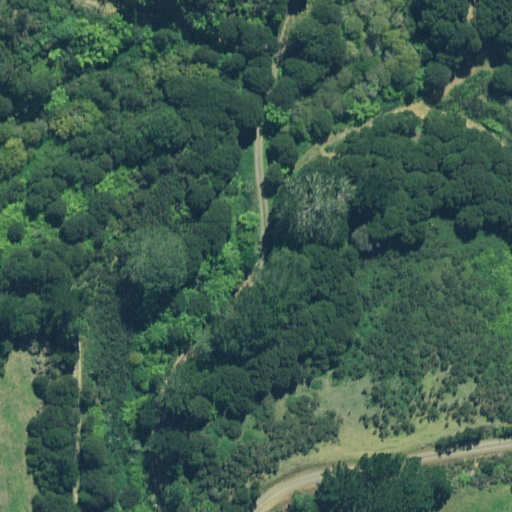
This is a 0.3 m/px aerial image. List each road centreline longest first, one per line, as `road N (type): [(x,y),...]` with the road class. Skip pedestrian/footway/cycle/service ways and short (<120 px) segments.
road 1 (track): [(98,511),(77,482),(80,296),(43,232),(0,248)]
road 2 (unclassified): [(511,438),(243,511)]
